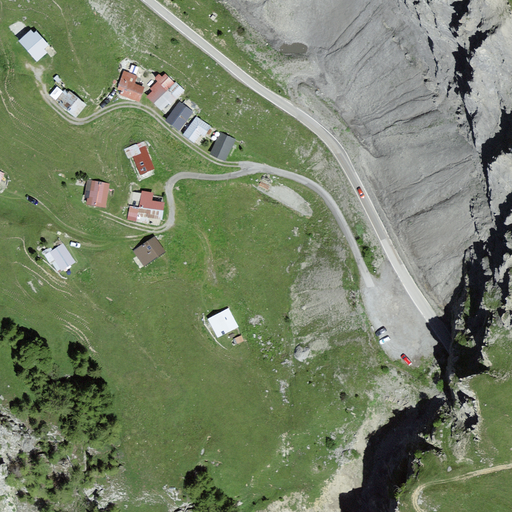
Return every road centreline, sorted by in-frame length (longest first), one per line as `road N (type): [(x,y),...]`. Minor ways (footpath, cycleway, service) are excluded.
road 1 (tertiary): [(148,0),(332,143),(429,315)]
road 2 (residential): [(429,315),(400,318),(381,306),(330,203),(281,172),(178,176),(169,221),(156,230)]
road 3 (track): [(251,170),(204,154),(136,105),(76,122),(48,99),(36,70)]
road 4 (track): [(85,207),(156,230),(103,239),(65,226),(26,196)]
road 5 (tertiary): [(496,511),(451,345)]
